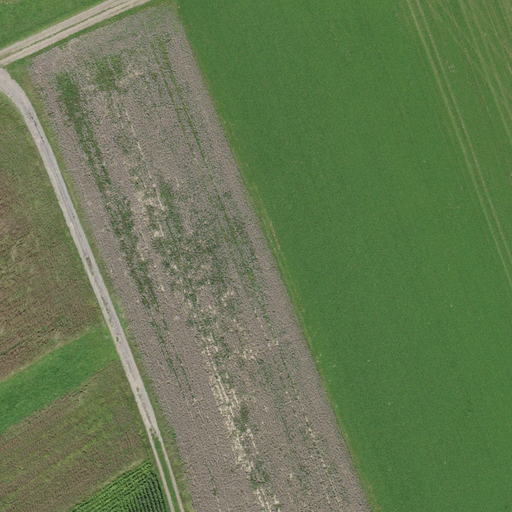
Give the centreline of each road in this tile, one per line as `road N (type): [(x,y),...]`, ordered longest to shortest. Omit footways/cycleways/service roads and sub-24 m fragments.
road 1 (track): [(0,78),(12,81),(95,265),(192,511)]
road 2 (track): [(0,61),(127,0)]
